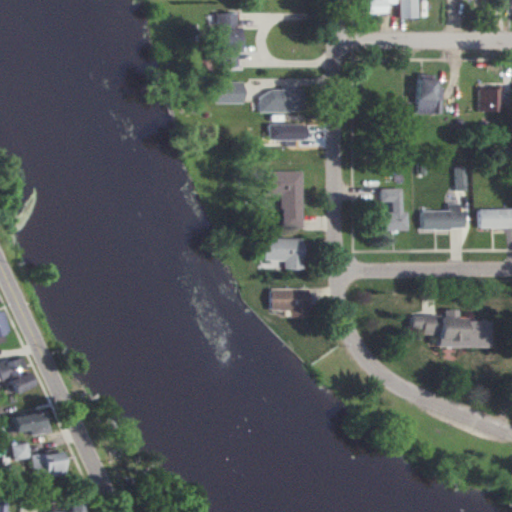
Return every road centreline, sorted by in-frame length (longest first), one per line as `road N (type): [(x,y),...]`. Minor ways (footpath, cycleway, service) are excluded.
road 1 (residential): [(341,274),(331,0)]
road 2 (secondary): [(114,511),(0,267)]
road 3 (residential): [(511,437),(378,372),(352,343),(341,274)]
road 4 (residential): [(329,50),(511,48)]
road 5 (residential): [(341,274),(511,271)]
